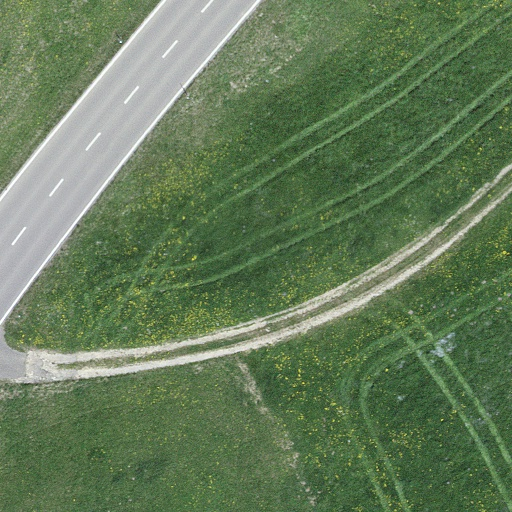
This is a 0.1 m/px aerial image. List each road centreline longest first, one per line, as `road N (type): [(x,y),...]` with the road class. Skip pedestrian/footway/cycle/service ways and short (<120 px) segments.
road 1 (track): [(511,195),(359,306),(141,368),(0,372)]
road 2 (secondary): [(238,0),(175,66),(0,290)]
